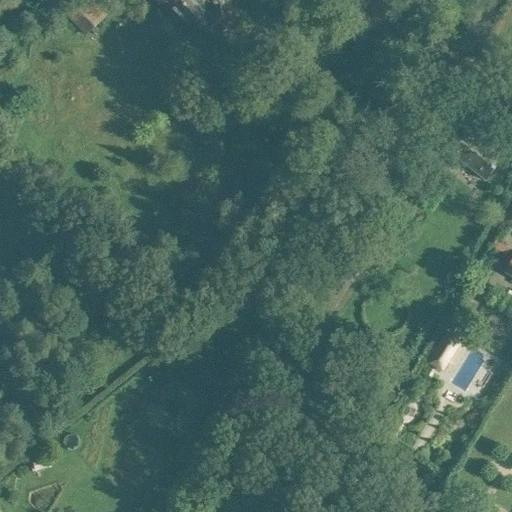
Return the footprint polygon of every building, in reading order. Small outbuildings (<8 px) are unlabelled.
[(75,0),(63,12),(84,33),(104,13),(91,0),(75,0)] [(187,28),(210,52),(227,35),(224,31),(225,30),(224,28),(232,20),(218,6),(213,11),(205,3),(201,7),(194,0),(156,0),(185,30),(187,28)] [(203,115),(188,129),(214,155),(228,140),(203,115)] [(452,153),(485,181),(503,159),(482,141),(485,137),(481,134),(478,138),(469,130),(452,153)] [(444,373),(463,341),(447,332),(438,346),(436,345),(431,353),(434,355),(428,364),(444,373)] [(323,464),(340,445),(289,399),(272,418),(323,464)]
